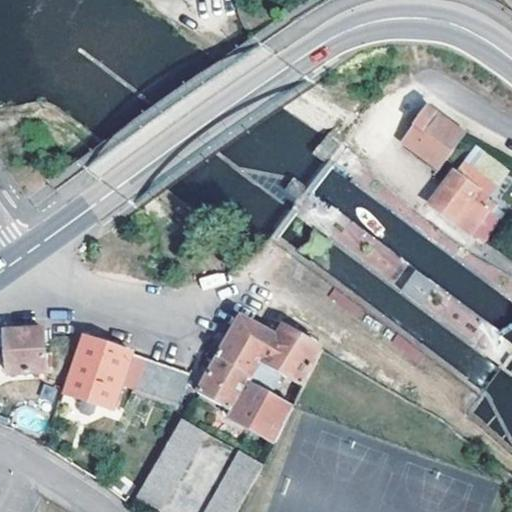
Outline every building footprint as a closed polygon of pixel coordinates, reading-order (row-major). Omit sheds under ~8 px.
[(462,132),(427,106),(401,140),(436,166),(462,132)] [(490,185),(461,162),(454,172),(451,171),(428,202),(478,240),(496,217),(476,203),(490,185)] [(222,273),(199,278),(201,289),(225,283),(222,273)] [(252,380),(263,361),(276,336),(253,323),(240,315),(195,390),(226,409),(221,415),(227,419),(228,417),(250,430),(274,393),(252,380)] [(263,361),(304,385),(323,348),(300,335),(283,326),(276,336),(263,361)] [(22,330),(3,329),(4,370),(42,370),(41,330),(22,330)] [(113,408),(122,382),(131,351),(105,343),(84,336),(66,392),(113,408)] [(122,382),(179,402),(189,372),(131,351),(122,382)] [(275,444),(294,405),(274,393),(250,430),(274,445),(275,444)] [(174,426),(199,441),(205,430),(179,416),(174,426)] [(167,437),(192,452),(199,441),(174,426),(167,437)] [(161,447),(186,462),(192,452),(167,437),(161,447)] [(154,459),(178,474),(186,462),(161,447),(154,459)] [(265,464),(241,450),(234,461),(257,476),(265,464)] [(146,471),(172,486),(178,474),(154,459),(146,471)] [(257,476),(234,461),(228,471),(251,486),(257,476)] [(140,482),(165,497),(172,486),(146,471),(140,482)] [(251,486),(228,471),(221,482),(245,497),(251,486)] [(140,482),(132,494),(157,509),(165,497),(140,482)] [(245,497),(221,482),(214,493),(238,508),(245,497)] [(235,511),(238,508),(214,493),(208,504),(220,511),(235,511)]
